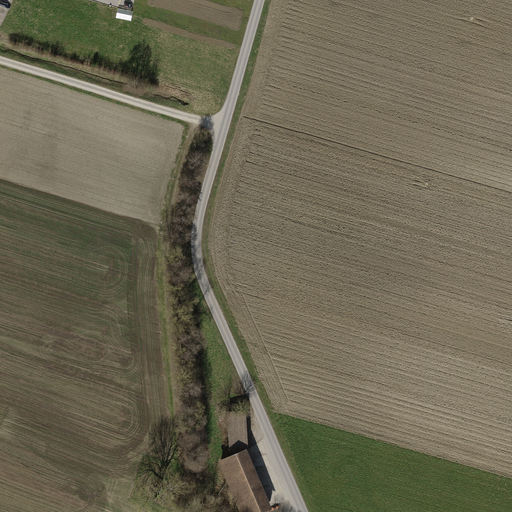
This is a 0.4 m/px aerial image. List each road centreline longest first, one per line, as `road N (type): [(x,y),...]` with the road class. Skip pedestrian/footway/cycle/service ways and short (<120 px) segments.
road 1 (residential): [(263,0),(200,248),(203,278),(304,511)]
road 2 (track): [(227,128),(0,58)]
